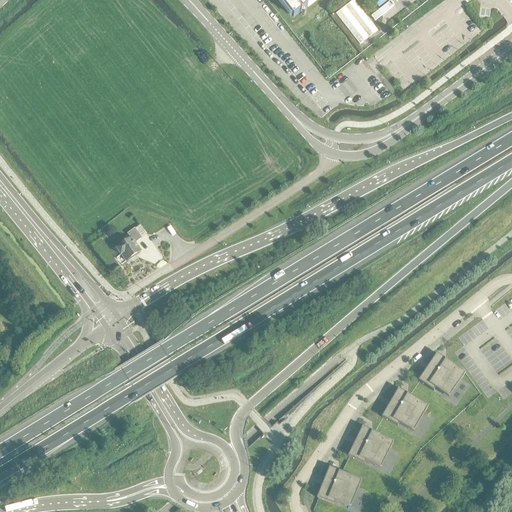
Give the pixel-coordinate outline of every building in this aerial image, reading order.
[(279,0),(293,17),(314,0),(279,0)] [(377,31),(353,1),(336,15),(360,45),(377,31)] [(390,1),(371,16),(374,21),(394,6),(390,1)] [(135,243),(142,238),(135,229),(127,234),(130,238),(116,248),(121,255),(122,255),(126,261),(140,251),(135,243)] [(437,356),(419,383),(431,392),(433,389),(448,399),(465,375),(437,356)] [(399,392),(382,420),(395,427),(397,425),(413,433),(428,408),(399,392)] [(363,430),(349,459),(362,466),(364,463),(380,471),(393,444),(363,430)] [(330,470),(318,501),(332,506),(333,504),(350,510),(361,483),(330,470)]
